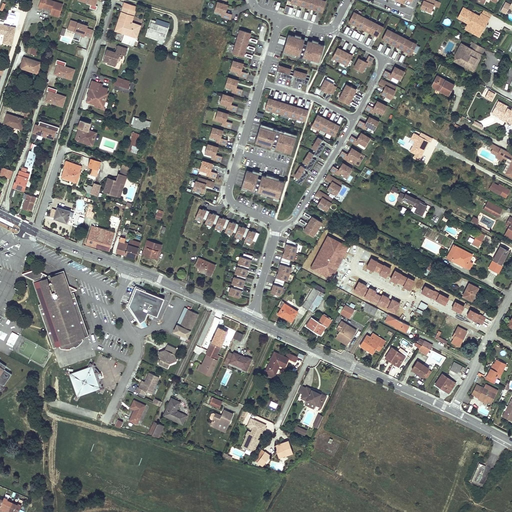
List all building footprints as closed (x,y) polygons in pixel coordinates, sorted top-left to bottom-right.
[(43,7),(49,9),(50,8),(52,9),(51,10),(50,14),(59,17),(63,4),(50,0),(40,0),(38,7),(42,9),(43,7)] [(82,0),(87,1),(87,0),(88,0),(92,1),(91,3),(90,7),(96,9),(98,5),(95,4),(94,4),(94,0),(82,0)] [(314,9),(316,0),(308,0),(306,7),(314,9)] [(322,11),(325,2),(319,0),(316,0),(314,9),(322,11)] [(424,0),(422,8),(433,12),(436,5),(440,7),(441,2),(436,0),(424,0)] [(507,8),(511,10),(511,0),(509,4),(504,2),(499,10),(504,13),(507,8)] [(133,5),(125,2),(121,12),(123,12),(118,29),(125,31),(124,33),(121,42),(133,46),(140,27),(136,25),(135,25),(136,23),(131,22),(135,10),(132,9),(133,5)] [(225,12),(227,5),(217,2),(214,10),(222,12),(221,16),(230,19),(232,14),(225,12)] [(461,7),(456,17),(465,22),(463,25),(476,31),(481,21),(484,23),(487,17),(478,13),(476,15),(461,7)] [(121,12),(115,30),(124,33),(125,31),(118,29),(123,12),(121,12)] [(356,25),(361,16),(353,12),(348,21),(356,25)] [(363,29),(368,20),(361,16),(356,25),(363,29)] [(70,19),(67,29),(81,34),(81,36),(84,36),(84,35),(85,32),(87,33),(86,36),(90,37),(93,29),(87,27),(88,24),(70,19)] [(152,20),(147,35),(159,39),(163,41),(167,28),(154,24),(155,21),(152,20)] [(156,20),(155,21),(154,24),(167,28),(169,24),(156,20)] [(370,33),(375,23),(368,20),(363,29),(370,33)] [(477,36),(484,23),(481,21),(476,31),(463,25),(461,28),(477,36)] [(382,27),(375,23),(370,33),(378,37),(378,36),(382,27)] [(0,33),(4,34),(2,43),(11,45),(15,28),(6,26),(0,24),(0,33)] [(256,43),(258,40),(250,38),(250,39),(248,38),(250,33),(240,30),(238,38),(248,41),(256,43)] [(394,33),(387,30),(382,39),(389,42),(394,33)] [(397,46),(401,37),(394,33),(389,42),(397,46)] [(319,61),(324,45),(307,40),(306,43),(303,42),(304,39),(288,34),(283,50),(295,54),(295,56),(306,60),(307,58),(319,61)] [(404,50),(409,41),(401,37),(397,46),(404,50)] [(248,41),(238,38),(235,45),(245,48),(254,51),(255,48),(248,45),(248,46),(246,46),(248,41)] [(416,45),(409,41),(404,50),(412,54),(413,51),(417,53),(420,47),(416,45)] [(345,51),(349,43),(345,42),(342,48),(343,49),(342,50),(337,48),(332,57),(340,61),(345,51)] [(470,48),(462,44),(456,55),(465,59),(466,61),(463,66),(469,69),(472,63),(474,64),(477,59),(476,58),(477,56),(479,55),(480,54),(482,55),(485,49),(473,42),(472,44),(470,48)] [(244,54),(245,48),(235,45),(233,53),(252,59),(253,56),(246,53),(245,54),(244,54)] [(356,47),(352,45),(349,52),(350,53),(349,54),(345,51),(340,61),(347,64),(356,47)] [(33,46),(30,54),(36,56),(39,48),(33,46)] [(127,49),(118,46),(116,52),(107,49),(103,60),(116,65),(119,58),(120,54),(121,54),(125,55),(127,49)] [(365,59),(358,56),(353,66),(361,70),(365,62),(368,64),(372,55),(368,53),(365,59)] [(479,55),(477,56),(476,58),(477,59),(474,64),(472,63),(469,69),(473,71),(482,55),(480,54),(479,55)] [(465,59),(456,55),(459,64),(463,66),(466,61),(465,59)] [(24,57),(22,62),(24,62),(22,68),(37,73),(41,63),(24,57)] [(66,63),(57,60),(55,64),(57,64),(56,68),(58,69),(56,74),(58,75),(59,74),(63,75),(63,77),(71,80),(74,70),(64,67),(66,63)] [(233,61),(230,69),(237,71),(236,75),(246,78),(247,73),(241,71),(243,64),(233,61)] [(290,71),(291,69),(278,65),(277,70),(281,71),(280,73),(279,76),(291,79),(292,76),(293,75),(289,74),(290,71)] [(385,70),(383,75),(391,79),(393,76),(400,80),(404,72),(394,67),(391,73),(385,70)] [(306,76),(307,74),(294,70),(293,72),(293,75),(296,76),(296,78),(295,80),(307,84),(309,79),(305,78),(306,76)] [(437,75),(432,83),(440,87),(439,90),(448,95),(454,84),(437,75)] [(228,77),(225,86),(232,88),(231,91),(241,94),(242,89),(236,87),(238,80),(228,77)] [(328,101),(335,88),(337,84),(326,79),(321,89),(327,92),(324,99),(328,101)] [(391,99),(397,88),(380,79),(378,83),(385,87),(381,93),(391,99)] [(95,106),(102,108),(103,106),(102,106),(107,89),(102,87),(102,88),(99,87),(99,86),(100,83),(92,81),(89,88),(92,89),(90,96),(88,100),(95,102),(95,103),(96,104),(95,106)] [(353,94),(356,89),(346,84),(343,92),(352,97),(360,101),(362,97),(355,94),(355,95),(353,94)] [(57,90),(48,87),(47,91),(48,91),(47,95),(49,96),(47,101),(49,102),(50,101),(54,102),(54,104),(62,107),(65,97),(56,93),(57,90)] [(350,101),(352,97),(343,92),(339,99),(357,108),(358,105),(352,101),(351,102),(350,101)] [(222,94),(220,102),(227,105),(226,108),(236,111),(237,106),(230,104),(233,97),(222,94)] [(277,100),(269,98),(265,109),(273,111),(277,100)] [(284,102),(277,100),(273,111),(281,114),(284,102)] [(382,114),(387,106),(377,101),(373,108),(367,105),(365,109),(374,113),(375,110),(382,114)] [(498,101),(493,111),(502,116),(501,118),(505,121),(508,116),(511,117),(511,116),(511,108),(511,109),(508,107),(508,106),(498,101)] [(28,106),(14,102),(12,108),(26,113),(24,117),(27,117),(29,113),(26,112),(28,106)] [(292,105),(284,102),(281,114),(289,116),(292,105)] [(300,107),(292,105),(289,116),(297,119),(300,107)] [(308,110),(300,107),(297,119),(305,121),(308,110)] [(329,110),(325,109),(322,115),(323,116),(322,117),(317,115),(312,124),(320,128),(325,119),(329,110)] [(217,111),(215,119),(222,121),(221,125),(230,128),(232,123),(225,121),(227,114),(217,111)] [(336,114),(333,112),(329,119),(330,120),(329,121),(325,119),(320,128),(327,132),(332,122),(336,114)] [(4,123),(13,126),(14,125),(21,127),(24,119),(7,114),(4,123)] [(343,118),(340,116),(336,123),(337,123),(337,125),(332,122),(327,132),(334,135),(343,118)] [(374,130),(378,122),(369,117),(365,123),(359,120),(357,125),(366,129),(367,126),(374,130)] [(144,131),(145,127),(139,125),(141,120),(135,118),(133,123),(136,124),(135,128),(144,131)] [(81,119),(78,127),(79,127),(82,128),(78,138),(92,143),(96,133),(87,130),(90,122),(81,119)] [(58,132),(59,127),(40,121),(38,125),(35,124),(33,133),(39,135),(40,132),(44,134),(43,136),(47,138),(48,135),(54,137),(56,131),(58,132)] [(291,153),(296,137),(283,133),(284,131),(272,128),(272,130),(260,126),(255,142),(271,147),(272,144),(275,145),(274,148),(291,153)] [(82,128),(79,127),(75,139),(92,144),(92,143),(78,138),(82,128)] [(212,127),(210,136),(217,138),(216,141),(225,144),(227,140),(220,138),(222,130),(212,127)] [(142,135),(133,132),(129,143),(133,145),(138,146),(142,135)] [(366,145),(370,138),(360,132),(357,139),(351,136),(349,140),(357,145),(359,141),(366,145)] [(322,140),(318,137),(311,148),(314,150),(315,151),(314,154),(315,155),(318,156),(324,145),(322,144),(320,143),(322,140)] [(207,144),(205,152),(212,155),(211,158),(220,161),(222,156),(215,154),(217,147),(207,144)] [(492,149),(490,152),(496,155),(497,153),(500,147),(494,144),(492,149)] [(511,153),(500,147),(497,153),(502,156),(505,157),(503,161),(507,164),(503,172),(508,174),(511,176),(511,153)] [(356,161),(361,154),(351,148),(347,154),(342,151),(339,155),(347,160),(349,157),(356,161)] [(36,153),(30,151),(26,163),(32,165),(36,153)] [(312,157),(314,154),(312,153),(309,151),(303,163),(305,164),(307,165),(305,168),(306,169),(309,171),(316,160),(313,158),(312,157)] [(101,162),(91,159),(89,167),(93,168),(91,174),(93,175),(96,177),(98,170),(101,162)] [(66,161),(64,167),(66,168),(63,176),(76,181),(79,172),(82,166),(74,164),(66,161)] [(202,161),(199,169),(207,171),(206,175),(215,178),(217,173),(210,171),(212,164),(202,161)] [(347,176),(352,169),(342,163),(338,169),(332,166),(330,170),(338,175),(340,172),(347,176)] [(122,164),(119,174),(126,176),(129,167),(122,164)] [(303,171),(305,168),(303,167),(301,166),(294,177),(296,178),(298,179),(297,181),(301,184),(307,174),(304,172),(303,171)] [(13,170),(3,167),(0,175),(10,178),(13,170)] [(13,187),(24,191),(28,180),(28,179),(30,174),(26,173),(27,168),(22,167),(20,171),(18,176),(16,176),(13,187)] [(278,198),(283,182),(261,175),(260,178),(257,177),(258,174),(246,170),(241,186),(246,188),(246,190),(260,194),(261,192),(266,194),(266,196),(273,198),(273,196),(278,198)] [(116,180),(108,178),(103,191),(116,196),(120,182),(124,183),(127,176),(126,176),(119,174),(118,173),(116,180)] [(342,183),(327,174),(325,179),(331,182),(327,189),(337,194),(341,187),(340,187),(342,183)] [(214,183),(197,177),(196,181),(194,181),(192,189),(203,192),(205,185),(212,187),(214,183)] [(124,183),(120,182),(116,196),(120,197),(124,183)] [(492,182),(489,188),(490,188),(489,190),(494,193),(495,191),(506,197),(510,189),(498,183),(497,185),(492,182)] [(94,184),(93,188),(91,194),(97,196),(100,186),(94,184)] [(340,195),(346,196),(349,187),(342,185),(340,195)] [(317,190),(315,195),(321,198),(317,205),(327,210),(331,203),(330,203),(332,199),(317,190)] [(424,205),(421,203),(422,202),(406,194),(405,195),(401,193),(398,200),(402,202),(403,199),(417,206),(415,211),(422,215),(426,206),(424,205)] [(27,194),(22,208),(31,211),(36,197),(27,194)] [(487,201),(486,204),(500,212),(502,209),(487,201)] [(500,212),(486,204),(483,209),(498,217),(500,212)] [(58,207),(54,218),(67,222),(71,211),(58,207)] [(195,218),(201,221),(202,219),(206,221),(209,213),(210,212),(203,208),(202,210),(199,208),(195,218)] [(321,222),(305,212),(303,215),(309,219),(310,218),(311,219),(308,224),(317,229),(321,222)] [(212,214),(209,213),(206,221),(205,223),(211,226),(212,223),(216,225),(219,217),(220,216),(212,213),(212,214)] [(219,217),(216,225),(215,227),(221,230),(222,228),(226,229),(229,221),(230,220),(222,217),(222,218),(219,217)] [(308,224),(300,219),(298,222),(305,226),(305,225),(307,226),(304,231),(313,236),(317,229),(308,224)] [(226,229),(225,231),(231,234),(232,232),(235,234),(239,226),(239,225),(232,221),(232,223),(229,221),(226,229)] [(130,223),(129,229),(141,233),(142,226),(130,223)] [(91,226),(90,232),(107,237),(108,231),(91,226)] [(235,234),(234,236),(241,239),(242,236),(245,238),(249,230),(249,229),(242,226),(242,227),(239,226),(235,234)] [(245,238),(244,240),(251,243),(252,241),(255,242),(259,233),(252,230),(251,231),(249,230),(245,238)] [(107,237),(90,232),(86,244),(109,250),(113,239),(115,239),(116,234),(108,231),(107,237)] [(478,232),(472,243),(478,246),(484,235),(478,232)] [(287,239),(284,247),(285,248),(285,250),(295,254),(297,247),(295,246),(296,242),(287,239)] [(147,240),(145,245),(142,254),(155,258),(156,254),(158,255),(160,249),(156,248),(157,243),(147,240)] [(128,243),(124,242),(119,241),(116,252),(125,255),(128,244),(128,243)] [(128,244),(125,255),(135,258),(138,247),(128,244)] [(472,254),(454,245),(448,257),(469,269),(473,263),(469,261),(472,254)] [(500,246),(493,260),(501,264),(508,251),(500,246)] [(283,253),(280,260),(290,263),(291,259),(293,260),(295,254),(285,250),(284,253),(283,253)] [(240,256),(238,263),(240,264),(248,266),(249,263),(250,263),(252,256),(243,253),(242,257),(240,256)] [(195,265),(198,267),(199,265),(200,266),(199,267),(198,270),(210,275),(215,265),(198,258),(195,265)] [(290,263),(280,260),(278,268),(279,268),(278,271),(289,274),(291,267),(289,266),(290,263)] [(502,265),(493,260),(489,268),(498,273),(502,265)] [(436,266),(430,263),(427,269),(433,272),(436,266)] [(246,273),(247,274),(249,266),(248,266),(240,264),(239,267),(237,266),(234,273),(237,274),(245,276),(246,273)] [(63,270),(48,275),(46,278),(44,277),(45,274),(35,269),(21,274),(34,282),(40,297),(41,297),(43,303),(41,303),(43,307),(39,309),(51,344),(55,342),(55,341),(57,340),(59,346),(60,348),(64,349),(66,349),(68,349),(69,349),(71,348),(71,347),(74,346),(75,347),(76,346),(78,345),(80,344),(81,342),(82,339),(82,338),(80,332),(82,331),(83,333),(87,331),(75,296),(71,297),(70,293),(68,294),(68,292),(77,289),(68,285),(63,270)] [(274,280),(283,283),(284,280),(287,281),(289,274),(278,271),(278,273),(276,273),(274,280)] [(233,276),(231,283),(234,284),(242,287),(243,284),(244,284),(246,276),(245,276),(237,274),(236,277),(233,276)] [(283,283),(274,280),(270,292),(279,295),(280,291),(281,291),(283,287),(282,287),(283,283)] [(469,283),(462,296),(471,300),(478,288),(469,283)] [(230,287),(228,294),(239,297),(240,294),(241,294),(243,287),(242,287),(234,284),(233,288),(230,287)] [(164,297),(136,286),(129,304),(140,321),(145,318),(148,311),(157,315),(164,297)] [(311,292),(302,307),(308,310),(308,309),(312,303),(320,291),(314,288),(311,292)] [(320,291),(312,303),(315,306),(316,306),(324,293),(320,291)] [(453,314),(462,318),(465,312),(468,306),(460,301),(453,314)] [(284,303),(278,314),(282,317),(283,316),(291,321),(297,311),(284,303)] [(343,308),(340,313),(349,318),(355,309),(345,304),(343,308)] [(369,304),(366,311),(374,315),(378,308),(369,304)] [(190,329),(199,312),(188,307),(185,306),(181,316),(184,317),(180,324),(177,323),(174,330),(181,333),(187,336),(190,329)] [(450,316),(437,309),(436,313),(443,317),(442,318),(448,321),(450,316)] [(389,314),(385,321),(405,331),(406,328),(407,329),(409,325),(389,314)] [(311,317),(306,326),(317,333),(319,330),(322,332),(326,326),(327,327),(331,319),(326,316),(324,319),(321,317),(318,321),(311,317)] [(339,331),(336,335),(348,343),(356,331),(341,321),(336,329),(339,331)] [(211,343),(207,350),(217,355),(227,331),(218,327),(213,338),(211,343)] [(458,327),(454,335),(455,336),(454,339),(452,343),(459,346),(466,332),(458,327)] [(12,331),(6,344),(13,347),(19,335),(12,331)] [(236,331),(233,337),(240,340),(242,334),(236,331)] [(435,336),(434,338),(446,344),(447,342),(438,337),(440,332),(438,331),(437,334),(435,333),(433,336),(435,336)] [(348,343),(336,335),(335,338),(347,345),(348,343)] [(372,339),(370,337),(366,335),(360,345),(365,348),(366,347),(373,352),(376,348),(379,343),(382,339),(374,335),(372,339)] [(379,343),(376,348),(380,351),(386,342),(382,339),(379,343)] [(162,349),(160,354),(161,357),(159,362),(167,366),(169,362),(172,360),(175,355),(173,353),(176,347),(168,343),(164,350),(162,349)] [(419,348),(418,350),(426,355),(430,349),(422,344),(421,345),(419,348)] [(201,355),(203,348),(196,345),(193,352),(201,355)] [(391,348),(385,358),(398,367),(405,357),(391,348)] [(198,370),(208,375),(218,355),(217,355),(207,350),(205,355),(207,355),(203,365),(201,364),(198,370)] [(244,357),(245,356),(234,352),(233,353),(229,352),(225,362),(229,364),(229,362),(246,369),(251,358),(247,357),(246,358),(244,357)] [(265,370),(264,373),(274,377),(278,367),(277,366),(278,364),(279,364),(284,367),(288,358),(289,358),(295,361),(297,357),(289,353),(287,358),(274,352),(272,358),(271,357),(269,361),(270,361),(266,370),(265,370)] [(506,364),(496,359),(494,363),(491,368),(490,368),(485,378),(494,383),(498,377),(499,377),(503,370),(506,364)] [(0,382),(3,385),(11,374),(4,368),(6,365),(0,361),(0,382)] [(417,361),(412,369),(423,376),(424,375),(428,369),(428,368),(417,361)] [(458,374),(459,372),(462,366),(454,362),(449,369),(458,374)] [(100,392),(102,386),(101,386),(101,383),(101,381),(100,378),(99,378),(98,374),(99,374),(98,371),(94,367),(95,366),(89,363),(86,368),(70,374),(78,395),(93,389),(100,392)] [(137,385),(135,390),(144,394),(145,390),(151,392),(159,376),(149,371),(141,387),(137,385)] [(442,374),(436,383),(449,393),(455,383),(442,374)] [(474,396),(478,398),(478,397),(487,401),(491,403),(497,389),(485,383),(483,387),(476,384),(471,394),(474,395),(474,396)] [(326,396),(306,387),(302,398),(321,406),(326,396)] [(502,403),(508,390),(504,388),(498,402),(502,403)] [(222,401),(212,397),(209,404),(219,408),(222,401)] [(176,407),(177,407),(179,402),(171,398),(163,415),(182,424),(186,416),(180,413),(179,415),(174,412),(176,407)] [(511,398),(502,416),(511,421),(511,419),(511,398)] [(133,399),(130,407),(134,409),(129,420),(137,423),(145,404),(133,399)] [(233,414),(224,410),(222,416),(220,418),(219,417),(220,415),(216,413),(216,414),(213,413),(212,413),(210,417),(211,419),(213,420),(211,423),(211,424),(225,430),(233,414)] [(317,427),(323,415),(318,413),(312,425),(317,427)] [(118,419),(115,426),(120,428),(123,421),(118,419)] [(246,436),(247,436),(249,437),(245,445),(246,449),(254,452),(258,443),(256,443),(257,440),(260,432),(262,433),(263,430),(265,427),(265,425),(254,421),(251,428),(252,429),(251,433),(248,432),(246,436)] [(163,426),(154,422),(149,433),(158,437),(163,426)] [(305,430),(296,426),(294,430),(303,434),(305,430)] [(282,445),(275,447),(278,458),(293,453),(289,441),(281,443),(282,445)] [(260,457),(256,455),(253,460),(262,467),(269,456),(264,452),(260,457)] [(479,463),(473,480),(483,485),(490,467),(479,463)] [(0,510),(1,508),(7,511),(9,508),(11,509),(14,510),(13,511),(20,511),(24,504),(15,500),(6,497),(5,499),(0,496),(0,510)]
